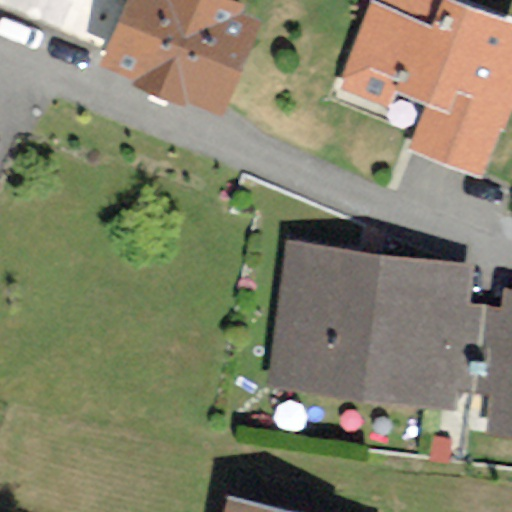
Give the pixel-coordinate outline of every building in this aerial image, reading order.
[(4,0),(2,5),(112,54),(112,56),(141,69),(140,74),(178,90),(180,85),(213,98),(247,24),(224,14),(227,7),(212,0),(4,0)] [(443,94),(428,133),(425,143),(480,163),(511,80),(511,56),(504,53),(511,31),(431,0),(402,0),(398,13),(384,8),(364,63),(398,77),(426,87),(434,70),(450,77),(443,94)] [(387,0),(384,8),(398,13),(402,0),(387,0)] [(389,96),(398,77),(364,63),(356,82),(389,96)] [(426,87),(443,94),(450,77),(434,70),(426,87)] [(298,251),(288,331),(325,336),(321,375),(443,392),(446,374),(454,310),(456,291),(356,279),(357,259),(298,251)] [(356,279),(456,291),(458,273),(357,259),(356,279)] [(483,317),(483,313),(459,308),(454,310),(446,374),(474,378),(483,317)] [(511,320),(483,313),(483,317),(474,378),(504,381),(511,326),(511,320)] [(511,319),(511,320),(511,326),(504,381),(499,420),(511,422),(511,319)] [(283,370),(321,375),(325,336),(288,331),(283,370)] [(315,511),(244,496),(240,511),(315,511)]
